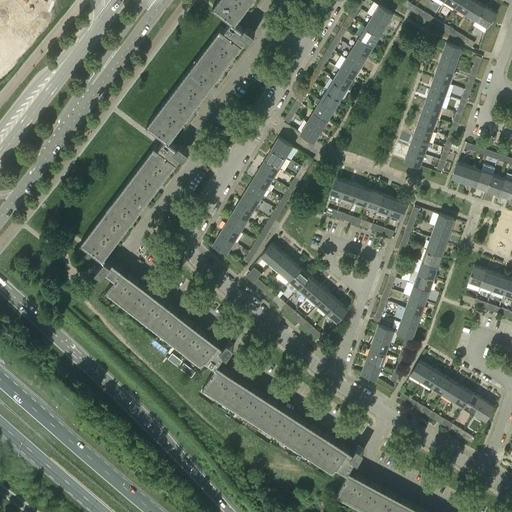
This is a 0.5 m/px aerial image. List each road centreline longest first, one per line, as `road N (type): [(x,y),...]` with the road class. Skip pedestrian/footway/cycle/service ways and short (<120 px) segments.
road 1 (residential): [(333,0),(190,237),(199,264),(333,380)]
road 2 (trunk): [(229,511),(131,405),(0,284)]
road 3 (trunk): [(157,511),(0,380)]
road 4 (residential): [(333,380),(481,468)]
road 5 (tertiary): [(101,27),(0,155)]
road 6 (tertiary): [(0,218),(84,106)]
road 7 (trunk): [(0,424),(103,511)]
road 8 (tertiary): [(84,106),(167,0)]
road 9 (residential): [(365,293),(322,258),(328,239),(377,256)]
road 10 (residential): [(84,106),(87,82),(142,0)]
